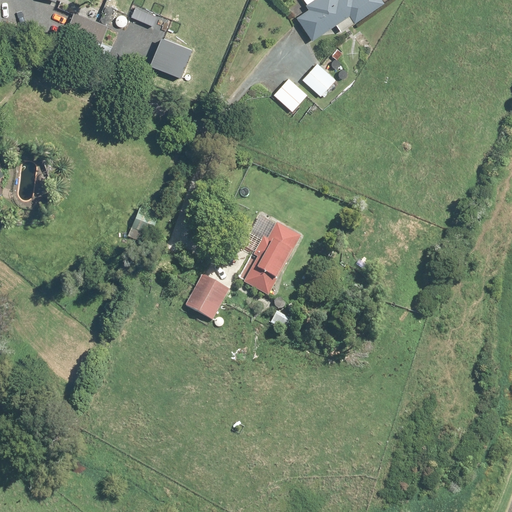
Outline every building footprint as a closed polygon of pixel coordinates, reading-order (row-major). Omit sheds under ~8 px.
[(304,0),(309,4),(306,6),(308,10),(297,17),(312,41),(337,25),(342,32),(385,3),(382,0),(304,0)] [(108,26),(75,13),(64,41),(97,54),(108,26)] [(116,29),(117,30),(121,31),(122,31),(124,30),(125,30),(126,29),(127,28),(128,27),(129,26),(129,25),(129,23),(129,22),(129,21),(129,19),(128,18),(128,17),(127,16),(125,15),(124,15),(123,14),(122,14),(120,14),(119,15),(118,15),(116,16),(115,17),(115,18),(114,19),(113,20),(113,22),(113,23),(113,24),(114,26),(114,27),(115,28),(116,29)] [(194,50),(163,37),(151,65),(183,78),(194,50)] [(317,62),(302,79),(322,97),(337,80),(317,62)] [(289,78),(273,95),(293,112),(308,94),(289,78)] [(52,154),(43,157),(47,171),(56,168),(52,154)] [(152,211),(140,207),(136,218),(148,222),(152,211)] [(287,267),(303,237),(277,223),(269,239),(265,237),(256,254),(258,255),(244,282),(269,296),(285,266),(287,267)] [(229,289),(203,276),(187,306),(214,320),(229,289)] [(290,318),(277,311),(271,323),(284,330),(290,318)]
